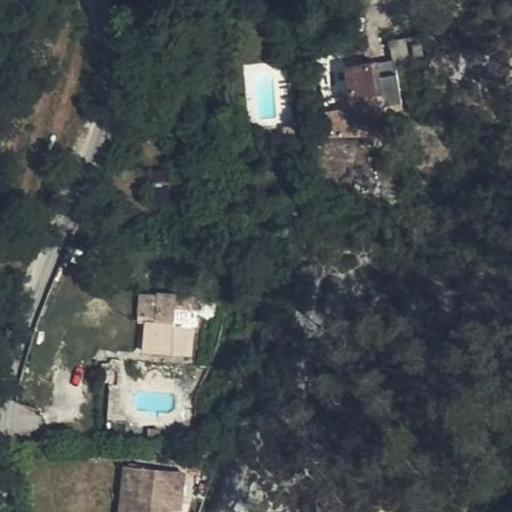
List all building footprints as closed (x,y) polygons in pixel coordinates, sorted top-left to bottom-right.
[(393,43),(425,39),(423,20),(390,23),(393,43)] [(348,50),(349,58),(371,62),(369,47),(348,50)] [(371,62),(349,58),(357,104),(378,101),(371,62)] [(203,293),(171,294),(171,319),(157,318),(156,348),(202,349),(203,293)] [(143,511),(144,466),(93,466),(93,511),(143,511)]
